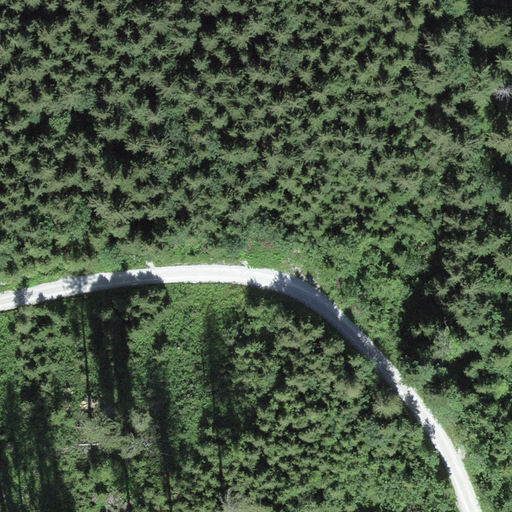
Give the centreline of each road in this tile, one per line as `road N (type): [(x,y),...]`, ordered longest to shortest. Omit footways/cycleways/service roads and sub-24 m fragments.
road 1 (track): [(0,307),(62,290),(233,269),(324,302),(398,381),(471,511)]
road 2 (track): [(460,0),(497,270)]
